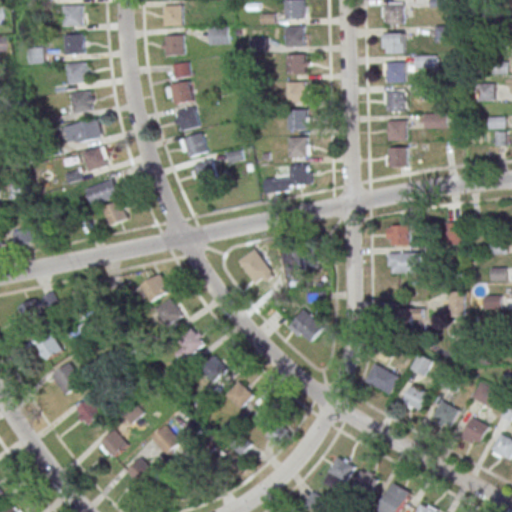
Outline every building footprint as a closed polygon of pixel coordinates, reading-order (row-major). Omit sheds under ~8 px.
[(287,0),(305,0),(306,19),(287,19),(287,0)] [(184,5),(165,5),(165,25),(184,25),(184,5)] [(387,5),(405,5),(406,24),(387,24),(387,5)] [(65,6),(66,26),(85,26),(84,6),(65,6)] [(435,41),(452,41),(452,26),(436,25),(435,41)] [(211,26),(211,44),(230,44),(230,26),(211,26)] [(288,28),(306,27),(307,46),(288,47),(288,28)] [(67,35),(68,55),(87,54),(86,33),(67,35)] [(164,34),(164,55),(186,55),(186,34),(164,34)] [(388,34),(406,34),(407,53),(388,54),(388,34)] [(45,63),(45,46),(30,46),(30,63),(45,63)] [(288,55),(307,55),(307,74),(289,75),(288,55)] [(416,55),(416,75),(429,75),(429,66),(436,66),(436,55),(416,55)] [(69,64),(71,84),(90,82),(88,62),(69,64)] [(192,76),(189,62),(174,64),(177,78),(192,76)] [(389,63),(407,63),(408,82),(389,82),(389,63)] [(172,105),(194,100),(191,81),(168,85),(172,105)] [(289,82),(307,82),(308,101),(289,102),(289,82)] [(494,100),(494,84),(477,84),(477,100),(494,100)] [(72,94),(76,114),(95,110),(91,90),(72,94)] [(389,92),(408,92),(408,111),(390,112),(389,92)] [(181,131),(201,127),(197,107),(177,110),(181,131)] [(290,110),(308,110),(309,129),(290,130),(290,110)] [(448,127),(448,113),(425,113),(425,127),(448,127)] [(78,123),(83,143),(102,139),(97,119),(78,123)] [(390,122),(408,121),(409,141),(390,141),(390,122)] [(191,157),(210,151),(204,132),(184,138),(191,157)] [(291,137),(309,137),(310,156),(291,157),(291,137)] [(85,152),(92,172),(110,166),(104,146),(85,152)] [(391,148),(410,148),(410,167),(392,168),(391,148)] [(198,183),(217,179),(214,159),(194,162),(198,183)] [(291,166),(310,165),(310,185),(292,185),(291,166)] [(88,189),(95,206),(121,196),(115,179),(88,189)] [(112,226),(129,218),(122,200),(104,208),(112,226)] [(463,243),(463,222),(447,222),(447,243),(463,243)] [(0,249),(35,242),(32,229),(4,235),(2,224),(0,224),(0,249)] [(389,244),(411,244),(411,224),(389,224),(389,244)] [(508,241),(491,241),(491,253),(508,253),(508,241)] [(295,249),(296,267),(318,266),(318,248),(295,249)] [(241,260),(260,286),(276,274),(257,249),(241,260)] [(422,272),(422,251),(390,251),(390,272),(422,272)] [(493,280),(509,280),(509,268),(493,268),(493,280)] [(151,301),(172,291),(163,273),(142,284),(151,301)] [(20,309),(28,324),(62,307),(55,291),(20,309)] [(466,291),(450,291),(450,315),(466,315),(466,291)] [(157,309),(168,326),(187,314),(176,297),(157,309)] [(424,308),(397,308),(397,333),(424,333),(424,308)] [(313,342),(326,326),(306,309),(293,325),(313,342)] [(98,332),(96,320),(81,324),(84,336),(98,332)] [(172,345),(183,361),(209,343),(198,328),(172,345)] [(49,360),(65,350),(55,333),(38,343),(49,360)] [(435,361),(421,353),(412,367),(426,375),(435,361)] [(203,368),(216,382),(231,369),(218,354),(203,368)] [(55,374),(69,395),(87,382),(73,362),(55,374)] [(379,364),(403,377),(393,394),(370,381),(379,364)] [(229,394),(244,408),(256,394),(242,381),(229,394)] [(494,406),(501,392),(482,383),(475,397),(494,406)] [(415,384),(433,394),(424,410),(406,401),(415,384)] [(108,414),(96,397),(80,408),(92,425),(108,414)] [(445,401),(463,410),(454,427),(436,417),(445,401)] [(133,425),(146,412),(136,402),(123,415),(133,425)] [(255,422),(279,442),(293,427),(268,406),(255,422)] [(476,418),(494,427),(485,444),(467,434),(476,418)] [(184,442),(167,425),(154,438),(170,455),(184,442)] [(115,458),(131,444),(118,430),(102,444),(115,458)] [(505,433),(511,436),(511,458),(496,450),(505,433)] [(253,444),(245,437),(236,448),(244,454),(253,444)] [(131,470),(145,485),(159,472),(144,457),(131,470)] [(341,457),(359,467),(350,484),(332,474),(341,457)] [(364,470),(382,480),(373,496),(355,487),(364,470)] [(403,511),(414,491),(396,483),(381,511),(403,511)] [(321,511),(329,499),(314,491),(307,504),(321,511)] [(441,511),(442,511),(424,502),(418,511),(441,511)]
